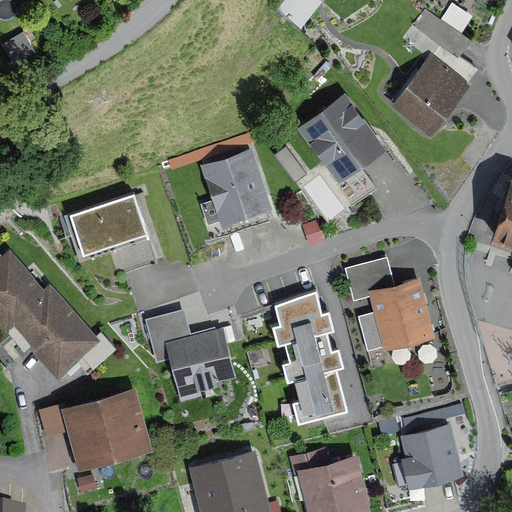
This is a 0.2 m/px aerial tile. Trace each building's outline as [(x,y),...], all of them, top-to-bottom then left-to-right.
[(329,0),(277,0),(275,3),(308,28),(329,0)] [(476,86),(440,58),(401,108),(438,135),(476,86)] [(391,142),(348,93),(303,132),(347,181),(391,142)] [(280,219),(257,148),(206,165),(230,236),(280,219)] [(511,178),(498,223),(511,227),(511,178)] [(76,209),(88,246),(151,225),(139,188),(76,209)] [(104,339),(14,251),(0,265),(0,314),(65,378),(104,339)] [(379,286),(399,280),(393,254),(352,265),(360,296),(380,291),(379,286)] [(399,280),(379,286),(380,291),(395,347),(441,335),(425,274),(399,280)] [(295,356),(288,358),(293,377),(301,375),(306,394),(297,396),(303,419),(353,406),(353,404),(352,401),(347,383),(342,366),(351,364),(346,344),(337,346),(332,328),(341,325),(335,305),(326,308),(321,288),(280,299),(285,318),(278,320),(283,340),(291,338),(295,356)] [(162,361),(176,357),(171,339),(196,333),(189,307),(150,317),(162,361)] [(196,333),(171,339),(176,357),(184,389),(241,373),(229,324),(196,333)] [(152,454),(135,393),(61,414),(78,475),(152,454)] [(419,483),(469,471),(456,418),(406,430),(419,483)] [(278,511),(262,448),(199,465),(211,511),(278,511)] [(372,511),(363,458),(306,467),(312,511),(372,511)]
